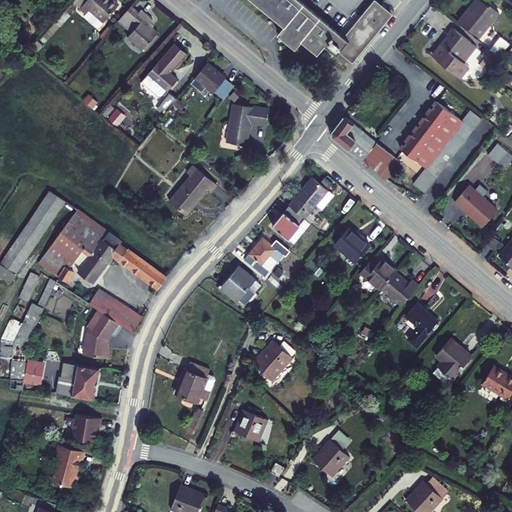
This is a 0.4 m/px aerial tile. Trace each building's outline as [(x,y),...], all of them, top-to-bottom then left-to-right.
[(102,21),(103,22),(118,5),(111,0),(72,0),(72,1),(86,13),(89,10),(102,21)] [(252,0),(285,27),(279,34),(295,48),(301,41),(317,54),(325,45),(337,55),(340,52),(352,62),(391,15),(374,1),(344,38),(297,0),(252,0)] [(476,35),(496,12),(490,7),(489,8),(478,0),(460,22),(476,35)] [(156,34),(157,33),(151,28),(147,25),(150,22),(152,19),(141,10),(139,12),(131,5),(118,20),(126,27),(130,30),(126,36),(142,49),(143,49),(156,34)] [(89,10),(86,13),(83,16),(96,27),(102,21),(89,10)] [(463,64),(476,48),(454,30),(432,56),(460,79),(469,69),(463,64)] [(511,41),(511,39),(504,33),(489,51),(498,58),(511,41)] [(146,51),(159,36),(156,34),(143,49),(146,51)] [(170,73),(186,53),(174,43),(141,83),(158,97),(160,96),(165,90),(166,91),(177,79),(170,73)] [(216,91),(226,78),(208,63),(192,82),(204,91),(209,85),(216,91)] [(216,91),(225,98),(236,86),(226,78),(216,91)] [(164,114),(176,99),(170,94),(158,109),(164,114)] [(111,101),(103,116),(120,126),(128,110),(111,101)] [(400,149),(426,169),(462,122),(436,102),(400,149)] [(250,124),(265,126),(268,110),(232,104),(226,143),(246,147),(247,137),(243,137),(246,123),(250,124)] [(424,193),(481,119),(471,111),(462,122),(426,169),(414,185),(424,193)] [(363,162),(381,175),(387,181),(401,163),(344,117),(332,132),(332,139),(349,151),(363,162)] [(511,160),(511,155),(497,144),(488,155),(505,169),(511,160)] [(190,177),(169,202),(185,215),(205,190),(210,193),(216,185),(193,166),(186,174),(190,177)] [(289,206),(305,219),(310,214),(319,203),(324,207),(334,196),(312,178),(289,206)] [(498,211),(469,186),(455,202),(483,227),(498,211)] [(0,276),(9,283),(64,201),(48,191),(0,262),(0,276)] [(305,219),(289,206),(272,227),(289,240),(302,224),(307,228),(310,224),(305,219)] [(158,289),(165,279),(118,245),(120,242),(77,211),(38,263),(56,275),(67,283),(74,272),(69,269),(74,262),(82,268),(78,273),(92,283),(112,255),(158,289)] [(315,218),(310,214),(305,219),(310,224),(315,218)] [(289,240),(294,245),(307,228),(302,224),(289,240)] [(335,245),(356,262),(370,246),(349,228),(335,245)] [(500,242),(492,236),(486,245),(494,251),(500,242)] [(283,256),(262,238),(243,261),(264,278),(269,272),(264,268),(272,258),(277,263),(283,256)] [(511,241),(500,257),(511,267),(511,241)] [(264,268),(269,272),(277,263),(272,258),(264,268)] [(396,273),(397,272),(382,260),(376,268),(370,263),(364,270),(360,274),(380,291),(382,289),(396,273)] [(318,276),(323,271),(317,265),(311,271),(318,276)] [(255,280),(240,267),(222,289),(243,307),(259,287),(253,282),(255,280)] [(278,280),(284,273),(279,268),(273,275),(278,280)] [(28,302),(40,277),(30,273),(18,298),(28,302)] [(396,273),(382,289),(401,307),(419,286),(412,280),(407,285),(404,283),(406,281),(396,273)] [(37,306),(44,309),(57,283),(50,280),(37,306)] [(141,317),(99,290),(90,305),(98,310),(122,325),(132,332),(141,317)] [(413,334),(421,341),(438,322),(416,303),(405,316),(418,327),(413,334)] [(26,347),(44,309),(37,306),(32,304),(23,323),(12,319),(2,340),(0,357),(12,359),(11,379),(24,380),(26,347)] [(122,325),(98,310),(88,327),(90,328),(88,335),(87,334),(83,356),(106,359),(108,347),(106,347),(107,340),(111,334),(115,336),(122,325)] [(432,373),(447,386),(471,357),(450,338),(436,355),(443,361),(432,373)] [(288,366),(294,359),(273,340),(267,347),(269,348),(254,365),(272,382),(287,365),(288,366)] [(52,363),(53,350),(47,349),(44,367),(51,368),(52,363)] [(52,363),(58,364),(61,352),(53,350),(52,363)] [(38,385),(42,364),(29,362),(25,382),(38,385)] [(210,391),(202,388),(210,370),(190,362),(176,394),(196,403),(198,398),(206,401),(210,391)] [(92,399),(97,369),(78,365),(75,379),(59,376),(56,393),(92,399)] [(482,385),(508,401),(511,393),(511,376),(494,366),(482,385)] [(24,380),(11,379),(10,389),(23,390),(24,380)] [(257,416),(254,414),(256,410),(248,406),(246,411),(244,410),(235,432),(242,435),(240,437),(242,438),(241,440),(248,443),(248,441),(250,442),(251,439),(257,442),(267,420),(257,416)] [(203,411),(197,409),(191,425),(196,428),(203,411)] [(101,418),(76,414),(75,418),(73,418),(71,429),(73,429),(72,438),(94,441),(96,426),(100,427),(101,418)] [(344,463),(345,464),(350,459),(329,440),(322,447),(323,449),(313,460),(331,477),(344,463)] [(85,452),(58,445),(56,453),(57,453),(55,461),(56,464),(51,482),(74,488),(77,476),(74,475),(75,473),(76,473),(79,461),(82,462),(85,452)] [(279,476),(284,467),(276,462),(271,471),(279,476)] [(431,511),(443,499),(423,482),(415,490),(416,491),(406,502),(417,511),(431,511)] [(178,511),(179,511),(197,511),(204,495),(190,490),(191,488),(180,484),(170,510),(175,511),(178,511)]
